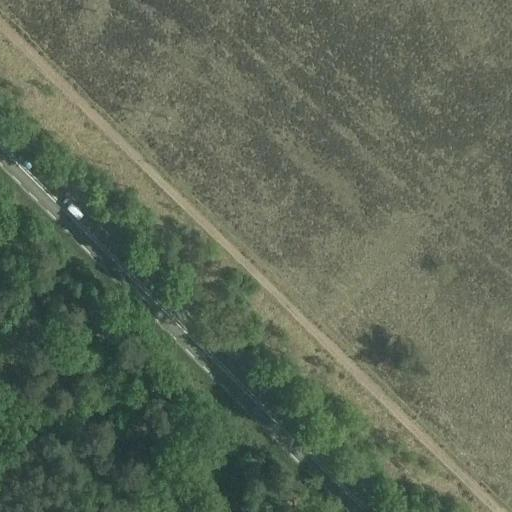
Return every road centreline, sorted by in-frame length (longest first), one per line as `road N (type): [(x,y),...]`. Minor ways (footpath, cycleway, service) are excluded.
road 1 (track): [(0,28),(499,511)]
road 2 (primary): [(365,511),(0,145)]
